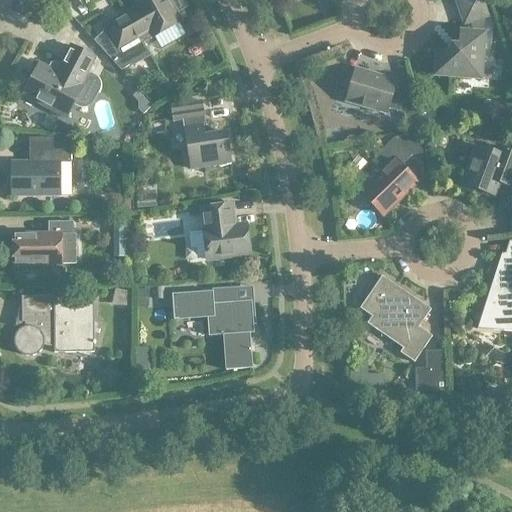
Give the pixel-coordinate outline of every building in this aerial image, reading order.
[(105,30),(94,41),(121,70),(131,65),(131,66),(149,56),(149,57),(150,56),(143,43),(154,37),(161,49),(185,35),(178,23),(180,22),(176,14),(188,7),(183,0),(169,0),(168,1),(167,0),(132,0),(131,1),(135,9),(103,27),(105,30)] [(434,76),(480,80),(483,33),(480,33),(481,18),(487,17),(481,0),(458,0),(456,1),(464,24),(471,22),(470,32),(459,32),(458,47),(452,47),(451,53),(436,51),(434,76)] [(93,100),(100,85),(101,82),(100,78),(98,75),(88,69),(96,55),(73,43),(58,70),(41,61),(24,92),(68,115),(75,100),(79,102),(82,104),(86,104),(90,102),(93,100)] [(400,103),(390,100),(396,81),(355,69),(345,102),(386,114),(387,109),(403,113),(407,131),(421,128),(414,100),(400,103)] [(167,82),(155,89),(160,97),(171,90),(167,82)] [(137,93),(132,97),(138,103),(138,110),(142,115),(150,108),(137,93)] [(190,169),(231,163),(226,133),(205,136),(202,118),(204,117),(201,101),(170,106),(172,122),(182,121),(190,169)] [(360,193),(382,216),(416,182),(401,166),(411,156),(393,138),(373,158),(384,169),(360,193)] [(511,152),(494,146),(491,148),(489,151),(476,146),(462,184),(493,195),(500,177),(511,181),(511,152)] [(71,150),(42,151),(36,151),(36,163),(11,163),(12,196),(71,195),(71,150)] [(247,171),(239,173),(240,180),(248,179),(247,171)] [(155,197),(135,197),(136,208),(156,208),(155,197)] [(206,260),(250,255),(246,225),(229,227),(229,221),(231,221),(229,205),(201,208),(204,230),(202,230),(206,260)] [(48,235),(12,236),(13,265),(73,264),(73,236),(72,236),(72,222),(48,222),(48,235)] [(127,222),(112,223),(112,237),(127,237),(127,222)] [(491,283),(476,329),(503,331),(503,328),(511,328),(511,241),(508,241),(505,254),(501,254),(502,283),(491,283)] [(431,336),(418,327),(430,310),(381,276),(359,309),(371,317),(366,324),(403,348),(399,353),(414,362),(431,336)] [(115,289),(111,304),(126,308),(130,293),(115,289)] [(232,290),(171,295),(173,320),(207,318),(208,337),(229,335),(232,370),(252,369),(249,334),(253,333),(253,324),(251,301),(233,302),(232,290)] [(147,292),(138,292),(138,309),(148,309),(147,292)] [(94,353),(94,339),(97,325),(93,324),(93,302),(54,302),(54,296),(21,297),(21,323),(24,323),(24,327),(21,328),(20,329),(19,330),(18,331),(17,332),(16,334),(15,335),(14,336),(14,338),(14,339),(14,341),(14,343),(14,344),(14,346),(15,348),(16,350),(18,352),(19,353),(20,354),(22,355),(25,356),(28,357),(31,356),(32,356),(34,356),(37,354),(38,353),(39,352),(40,351),(41,350),(42,349),(42,347),(43,345),(54,348),(54,353),(73,353),(89,357),(90,353),(94,353)] [(424,371),(413,371),(414,393),(443,393),(443,352),(424,352),(424,371)] [(384,375),(367,375),(367,392),(384,392),(384,375)]
